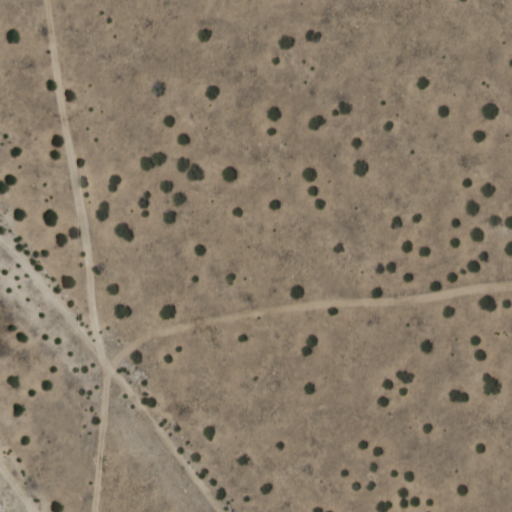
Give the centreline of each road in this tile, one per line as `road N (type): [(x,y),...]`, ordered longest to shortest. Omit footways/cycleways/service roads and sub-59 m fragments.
road 1 (residential): [(57,0),(82,180),(98,190),(124,361),(108,470),(91,511)]
road 2 (residential): [(511,274),(417,289),(124,361)]
